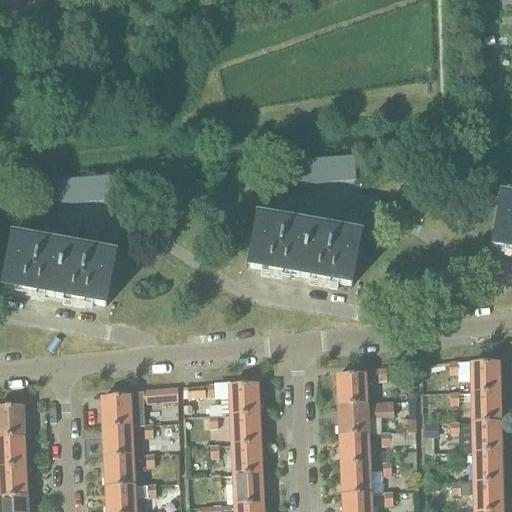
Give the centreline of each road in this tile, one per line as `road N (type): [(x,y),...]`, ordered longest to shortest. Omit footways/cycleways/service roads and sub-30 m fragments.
road 1 (residential): [(59,366),(294,344)]
road 2 (residential): [(294,344),(511,324)]
road 3 (residential): [(304,511),(294,344)]
road 4 (residential): [(68,511),(59,366)]
